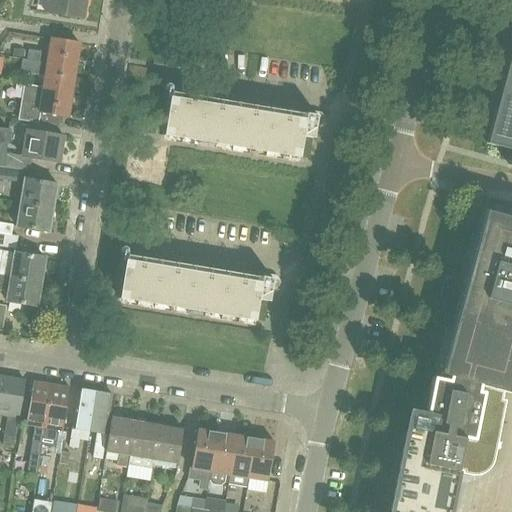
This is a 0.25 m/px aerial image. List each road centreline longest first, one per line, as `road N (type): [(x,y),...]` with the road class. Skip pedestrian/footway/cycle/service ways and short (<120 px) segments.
road 1 (residential): [(62,368),(124,0)]
road 2 (residential): [(328,414),(62,368)]
road 3 (unclassified): [(328,414),(396,166)]
road 4 (unclassified): [(396,166),(441,0)]
